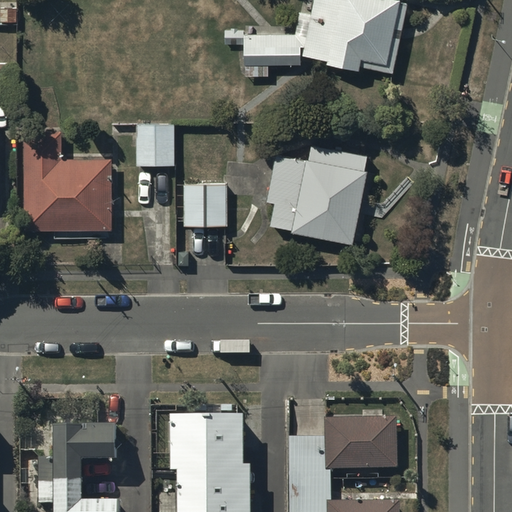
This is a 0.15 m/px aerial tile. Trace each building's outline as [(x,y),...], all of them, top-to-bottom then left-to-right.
[(394,76),(409,4),(388,0),(316,0),(313,17),(300,14),(298,26),(245,26),(245,30),(225,30),(225,46),(245,46),(245,78),(269,78),(269,68),(302,67),(302,51),(306,51),(304,59),(329,64),(328,68),(360,75),(361,69),(394,76)] [(0,99),(10,100),(10,66),(0,65),(0,99)] [(175,168),(174,126),(137,126),(137,168),(175,168)] [(26,134),(25,233),(113,233),(113,161),(62,161),(62,134),(26,134)] [(270,230),(353,246),(370,158),(311,146),(307,164),(277,159),(268,205),(275,206),(270,230)] [(228,187),(183,187),(184,230),(228,229),(228,187)] [(246,417),(173,418),(173,474),(180,473),(180,511),(252,511),(252,467),(247,467),(246,417)] [(399,511),(400,505),(332,505),(332,473),(398,473),(398,420),(325,420),(325,441),(290,441),(289,511),(399,511)] [(56,511),(121,511),(122,501),(86,501),(86,460),(117,460),(117,425),(56,425),(56,456),(39,456),(39,501),(56,501),(56,511)]
